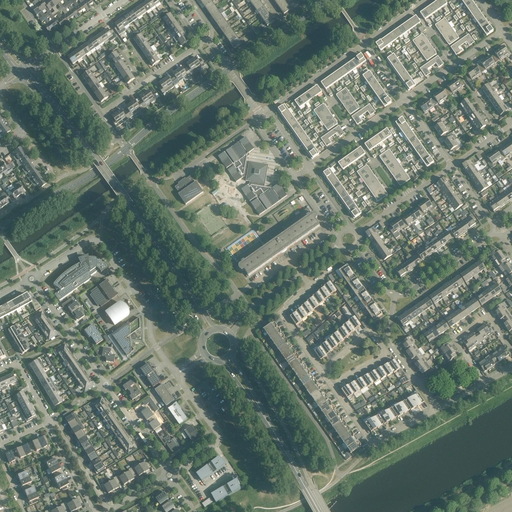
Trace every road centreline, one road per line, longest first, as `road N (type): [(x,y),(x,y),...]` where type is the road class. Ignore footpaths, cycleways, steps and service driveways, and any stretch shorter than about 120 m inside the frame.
road 1 (residential): [(169,473),(31,279)]
road 2 (residential): [(172,370),(151,337),(148,309),(97,239),(31,279)]
road 3 (residential): [(200,42),(101,113),(70,70)]
road 4 (secondary): [(167,262),(75,132)]
road 5 (residential): [(511,350),(488,317),(456,339),(485,381)]
road 6 (residential): [(178,377),(216,436),(169,473)]
road 7 (residential): [(435,407),(388,341),(395,293)]
road 8 (residential): [(269,115),(365,43)]
